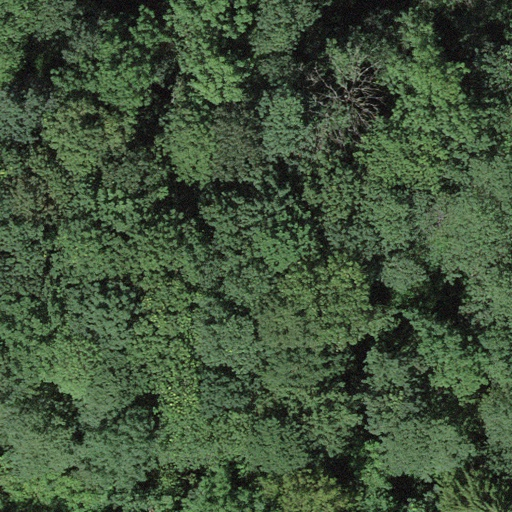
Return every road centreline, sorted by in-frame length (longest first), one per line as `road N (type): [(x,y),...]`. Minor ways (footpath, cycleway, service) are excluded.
road 1 (track): [(511,468),(0,416)]
road 2 (track): [(0,121),(411,102)]
